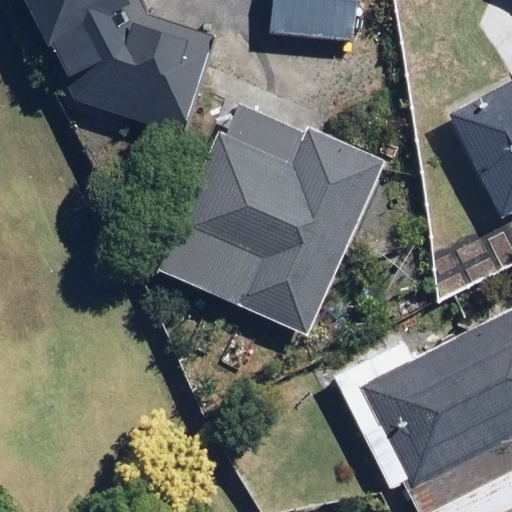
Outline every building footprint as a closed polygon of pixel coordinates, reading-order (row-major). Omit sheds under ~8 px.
[(135,0),(25,0),(68,97),(191,132),(219,33),(140,11),(135,0)] [(358,35),(359,0),(272,0),(271,31),(358,35)] [(511,208),(511,76),(452,106),(504,212),(511,208)] [(314,333),(379,160),(221,101),(156,273),(314,333)] [(511,511),(511,307),(421,353),(411,333),(332,372),(400,509),(414,502),(418,511),(511,511)]
